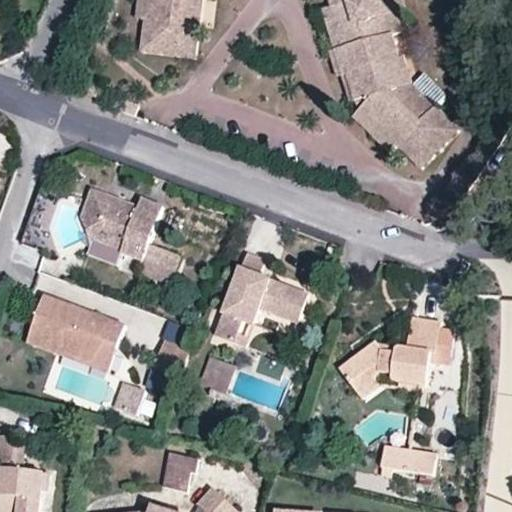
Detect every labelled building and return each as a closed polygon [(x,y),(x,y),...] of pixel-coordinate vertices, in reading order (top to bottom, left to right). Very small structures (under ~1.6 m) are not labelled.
[(143,0),(142,18),(146,19),(143,50),(197,56),(203,0),(327,0),(330,8),(326,9),(334,52),(340,52),(343,74),(351,73),(357,100),(359,100),(362,112),(361,112),(397,153),(401,149),(420,163),(456,128),(415,87),(414,86),(404,58),(401,59),(395,37),(389,14),(397,13),(400,11),(396,0),(143,0)] [(402,0),(396,0),(400,11),(405,10),(402,0)] [(333,53),(334,52),(326,9),(319,11),(327,54),(333,53)] [(402,34),(397,13),(389,14),(395,37),(402,34)] [(196,61),(197,56),(143,50),(143,56),(196,61)] [(338,75),(343,74),(340,52),(334,52),(333,53),(338,75)] [(411,56),(404,58),(414,86),(420,83),(411,56)] [(350,101),(357,100),(351,73),(343,74),(350,101)] [(90,84),(86,94),(103,101),(106,91),(90,84)] [(124,101),(118,114),(134,120),(139,107),(124,101)] [(394,155),(397,153),(361,112),(355,113),(394,155)] [(461,131),(456,128),(420,163),(425,166),(461,131)] [(98,191),(96,198),(113,205),(116,197),(98,191)] [(145,208),(116,197),(113,205),(96,198),(87,221),(101,244),(130,256),(129,257),(149,264),(156,245),(169,207),(149,199),(145,208)] [(173,251),(156,245),(149,264),(144,279),(183,292),(186,284),(164,277),(173,251)] [(194,259),(173,251),(164,277),(186,284),(194,259)] [(302,328),(313,297),(265,280),(273,261),(251,253),(220,337),(239,345),(249,323),(259,326),(265,314),(302,328)] [(129,328),(92,315),(87,325),(46,298),(26,347),(63,361),(64,357),(92,368),(109,347),(119,355),(129,328)] [(46,298),(87,325),(92,315),(46,298)] [(442,326),(414,322),(410,351),(401,350),(400,351),(399,352),(398,354),(398,355),(397,356),(384,353),(378,344),(341,371),(364,402),(381,389),(377,383),(384,376),(394,377),(394,382),(395,382),(395,383),(396,384),(426,388),(429,389),(432,364),(433,354),(438,354),(441,331),(442,326)] [(250,348),(259,326),(249,323),(239,345),(250,348)] [(176,326),(170,344),(193,353),(200,335),(176,326)] [(453,333),(441,331),(438,354),(433,354),(432,364),(448,366),(453,333)] [(183,381),(193,353),(170,344),(159,372),(183,381)] [(111,378),(119,355),(109,347),(92,368),(91,370),(111,378)] [(230,396),(231,395),(240,369),(215,359),(205,386),(230,396)] [(183,381),(159,372),(152,391),(175,400),(183,381)] [(425,394),(426,388),(396,384),(395,383),(395,382),(394,382),(394,377),(384,376),(377,383),(381,389),(400,392),(401,390),(425,394)] [(147,397),(130,390),(121,414),(138,420),(147,397)] [(0,467),(3,468),(1,489),(0,495),(0,511),(42,511),(45,496),(49,496),(51,479),(25,476),(27,451),(17,450),(18,442),(0,439),(0,467)] [(381,470),(407,474),(409,453),(384,450),(381,470)] [(436,457),(409,453),(407,474),(432,478),(436,457)] [(197,480),(200,465),(169,459),(162,492),(186,498),(190,479),(197,480)] [(232,511),(214,494),(198,511),(199,511),(232,511)]
